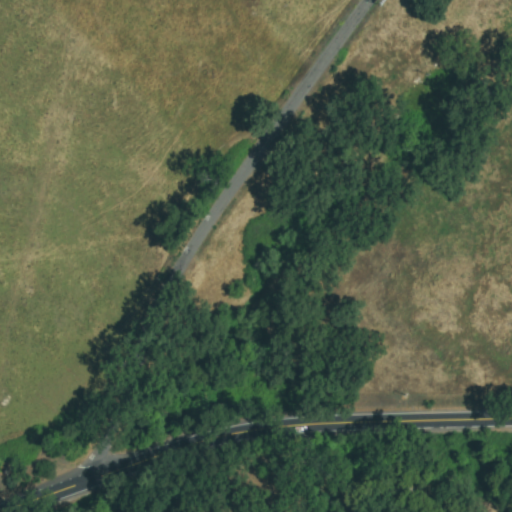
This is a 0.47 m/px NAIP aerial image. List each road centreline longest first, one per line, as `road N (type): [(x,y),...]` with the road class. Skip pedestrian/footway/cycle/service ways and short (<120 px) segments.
road 1 (tertiary): [(58,492),(177,268),(369,0)]
road 2 (primary): [(1,511),(144,461),(266,434),(511,418)]
